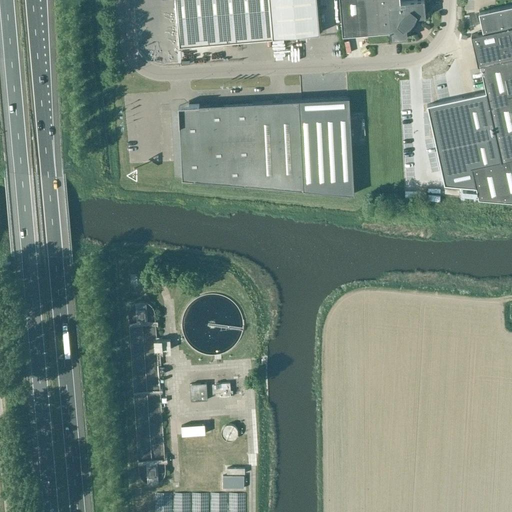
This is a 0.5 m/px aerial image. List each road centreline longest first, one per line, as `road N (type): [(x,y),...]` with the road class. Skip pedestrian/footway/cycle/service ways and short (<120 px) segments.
road 1 (motorway): [(5,0),(51,511)]
road 2 (motorway): [(77,511),(32,0)]
road 3 (unclassified): [(449,0),(443,36),(412,59),(162,74),(133,60),(125,0)]
